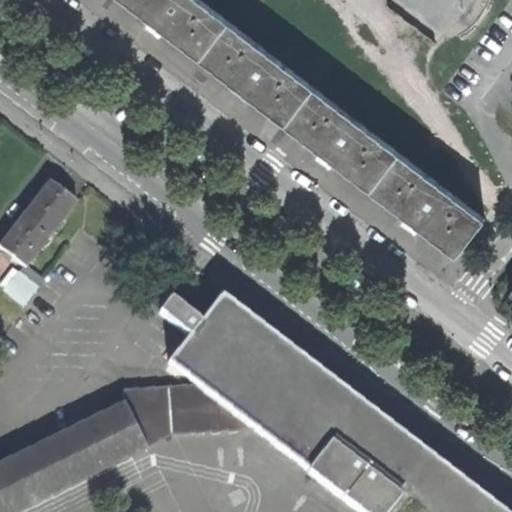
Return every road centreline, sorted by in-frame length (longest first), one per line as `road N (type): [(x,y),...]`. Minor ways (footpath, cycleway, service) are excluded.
road 1 (residential): [(0,84),(511,473)]
road 2 (residential): [(456,314),(54,0)]
